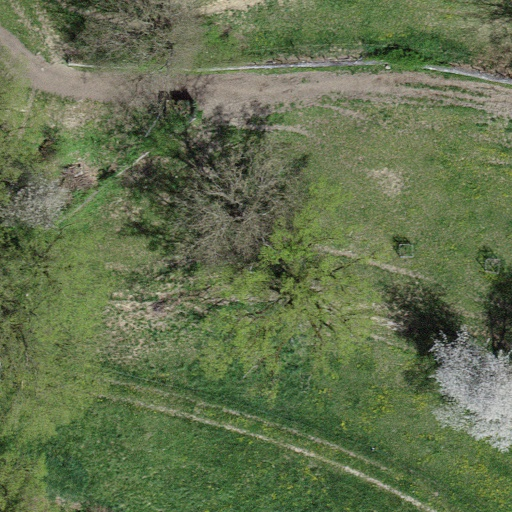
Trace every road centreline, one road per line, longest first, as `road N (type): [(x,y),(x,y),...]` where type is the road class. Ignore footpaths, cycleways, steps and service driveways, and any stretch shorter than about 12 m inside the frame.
road 1 (track): [(0,40),(34,73),(72,84),(403,80),(511,101)]
road 2 (track): [(451,511),(366,466),(233,419),(0,362)]
